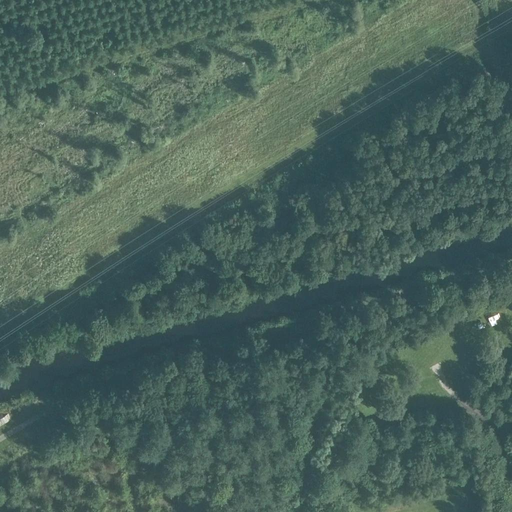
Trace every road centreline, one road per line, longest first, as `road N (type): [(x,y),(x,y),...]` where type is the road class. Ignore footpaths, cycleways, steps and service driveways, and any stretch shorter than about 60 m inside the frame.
road 1 (track): [(42,411),(85,387),(511,260)]
road 2 (unknown): [(0,94),(316,0)]
